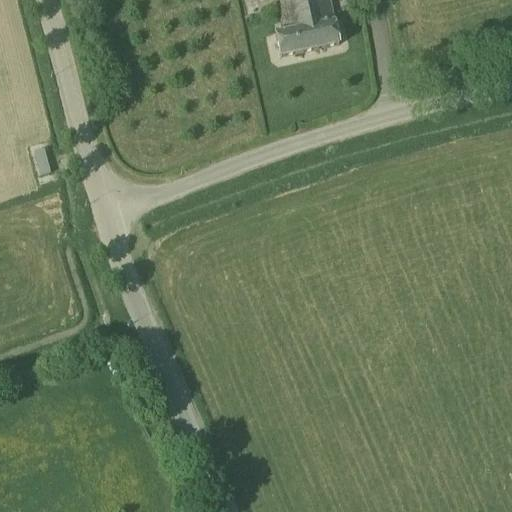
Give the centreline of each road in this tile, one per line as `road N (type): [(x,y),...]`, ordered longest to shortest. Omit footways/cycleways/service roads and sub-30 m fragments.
road 1 (unclassified): [(107,217),(267,155),(511,89)]
road 2 (tertiary): [(224,511),(107,217)]
road 3 (tertiary): [(107,217),(47,0)]
